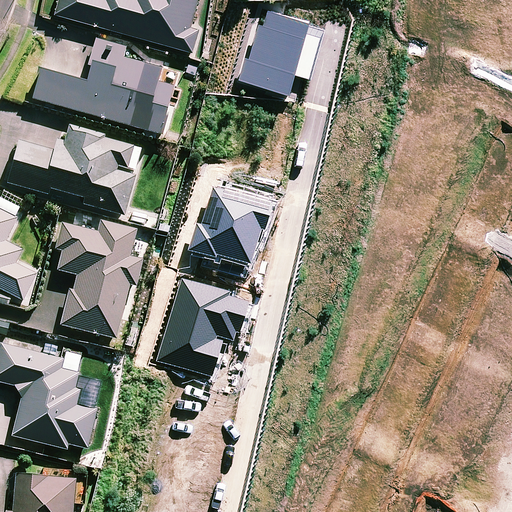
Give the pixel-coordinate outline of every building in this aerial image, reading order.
[(63,0),(58,17),(195,55),(201,33),(193,31),(201,0),(63,0)] [(352,27),(330,26),(328,57),(351,58),(352,27)] [(144,79),(147,66),(126,60),(129,49),(109,44),(100,41),(89,83),(43,70),(34,104),(163,139),(177,88),(144,79)] [(136,179),(127,176),(128,171),(135,173),(141,153),(70,132),(62,157),(21,145),(8,187),(49,199),(50,193),(86,204),(85,208),(124,220),(136,179)] [(0,292),(23,304),(36,278),(16,268),(23,254),(6,246),(22,212),(0,201),(0,292)] [(137,233),(102,224),(99,236),(67,229),(56,273),(75,278),(62,329),(116,342),(130,289),(136,291),(143,264),(130,261),(137,233)] [(62,363),(2,348),(0,354),(0,385),(26,392),(14,439),(68,453),(69,448),(88,453),(105,385),(59,373),(62,363)] [(73,511),(76,484),(17,478),(13,511),(73,511)]
